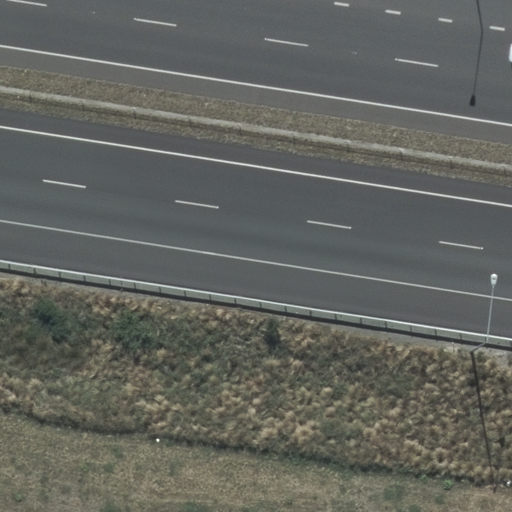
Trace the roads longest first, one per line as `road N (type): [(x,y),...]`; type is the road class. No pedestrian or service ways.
road 1 (motorway): [(511,251),(0,171)]
road 2 (motorway): [(17,0),(511,76)]
